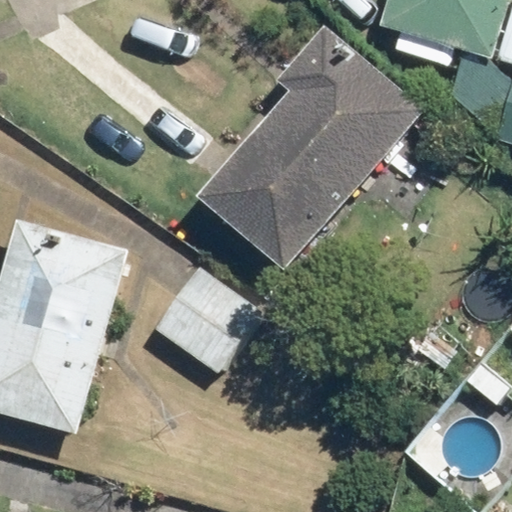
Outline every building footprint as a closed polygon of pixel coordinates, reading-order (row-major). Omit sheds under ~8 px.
[(420,0),(416,22),(496,42),(505,0),(420,0)] [(215,192),(282,253),(407,116),(340,55),(215,192)] [(511,110),(503,138),(511,141),(511,110)] [(22,237),(0,318),(0,409),(71,429),(116,263),(22,237)] [(209,276),(169,330),(218,366),(258,312),(209,276)]
